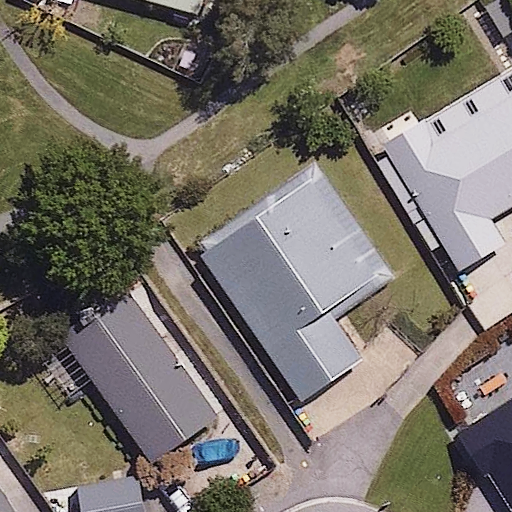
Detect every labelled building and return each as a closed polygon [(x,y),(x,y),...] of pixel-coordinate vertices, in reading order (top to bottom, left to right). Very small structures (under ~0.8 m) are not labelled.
[(378,159),(390,151),(461,269),(508,241),(493,217),(511,205),(511,65),(419,121),(410,106),(363,134),(378,159)] [(334,307),(390,272),(319,161),(201,237),(301,394),(364,353),(334,307)] [(133,298),(48,354),(76,396),(96,382),(149,463),(214,420),(133,298)] [(0,511),(22,511),(0,474),(0,511)] [(146,511),(143,478),(78,485),(80,511),(146,511)]
